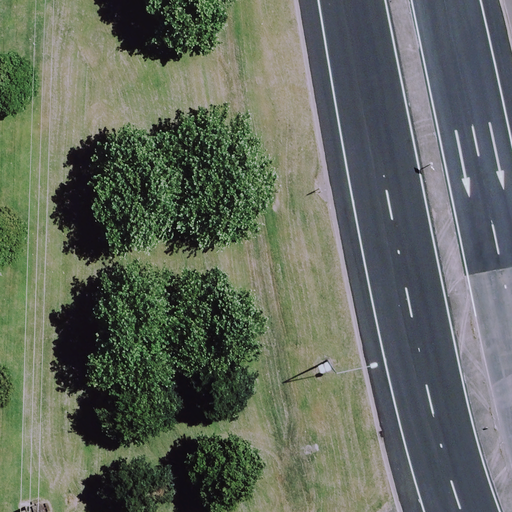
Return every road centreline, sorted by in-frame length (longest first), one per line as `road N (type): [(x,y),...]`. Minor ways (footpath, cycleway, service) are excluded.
road 1 (secondary): [(456,511),(347,0)]
road 2 (secondary): [(448,0),(511,316)]
